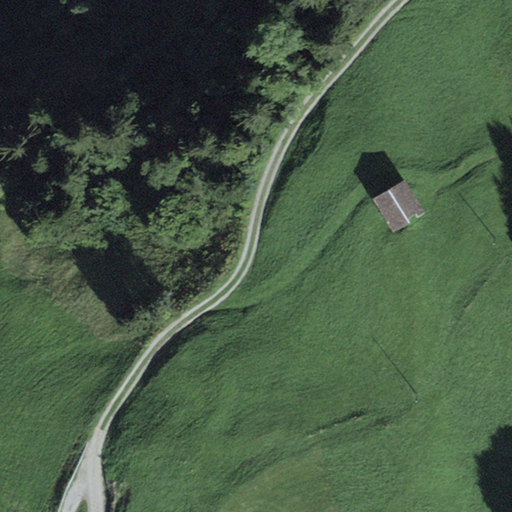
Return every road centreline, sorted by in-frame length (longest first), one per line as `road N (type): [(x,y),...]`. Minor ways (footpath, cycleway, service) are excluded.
road 1 (track): [(92,457),(104,424),(158,345),(239,274),(290,129),(399,0)]
road 2 (track): [(223,294),(259,296),(301,269),(380,180),(412,175)]
